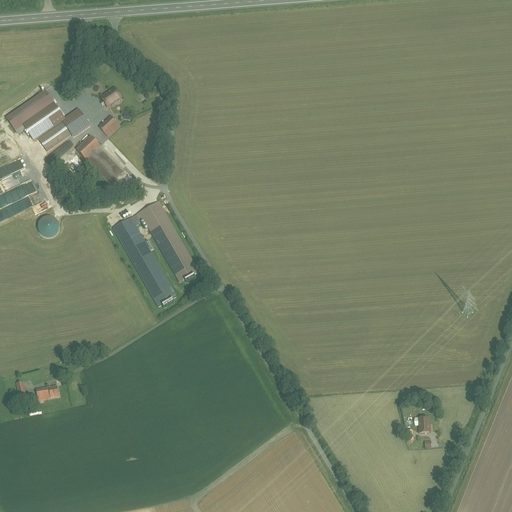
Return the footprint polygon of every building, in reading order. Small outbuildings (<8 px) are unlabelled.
[(115,89),(101,98),(108,108),(122,98),(115,89)] [(86,98),(78,104),(82,110),(90,104),(86,98)] [(82,110),(78,104),(70,110),(73,114),(65,120),(62,122),(71,134),(89,121),(82,110)] [(90,104),(82,110),(89,121),(98,114),(90,104)] [(54,105),(23,126),(34,142),(38,139),(62,122),(65,120),(54,105)] [(111,117),(100,128),(108,137),(119,126),(111,117)] [(62,122),(38,139),(47,152),(72,135),(71,134),(62,122)] [(91,137),(76,151),(86,161),(100,147),(91,137)] [(105,143),(99,137),(95,140),(101,146),(105,143)] [(125,172),(100,147),(86,161),(110,186),(125,172)] [(199,273),(159,203),(137,216),(140,222),(143,219),(180,283),(185,281),(194,275),(199,273)] [(137,216),(131,219),(135,225),(140,222),(137,216)] [(58,235),(60,231),(60,228),(60,224),(58,221),(55,218),(51,217),(47,217),(44,218),(41,220),(39,223),(38,227),(38,230),(39,234),(42,237),(45,238),(48,239),(52,239),(55,237),(58,235)] [(177,297),(135,225),(131,219),(113,229),(158,308),(162,306),(173,299),(177,297)] [(194,275),(185,281),(186,284),(196,278),(194,275)] [(175,303),(173,299),(162,306),(164,309),(175,303)] [(23,382),(15,384),(18,402),(26,401),(23,382)] [(57,386),(49,388),(51,399),(59,397),(57,386)] [(49,388),(37,390),(39,401),(51,399),(49,388)] [(428,418),(419,419),(420,434),(429,433),(428,418)]
